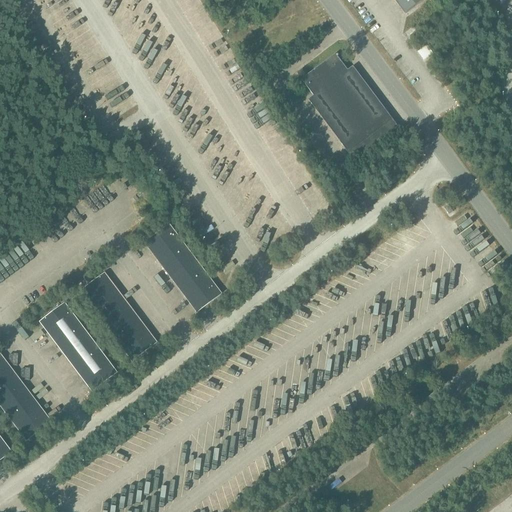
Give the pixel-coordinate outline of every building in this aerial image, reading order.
[(394,0),(405,14),(423,0),(394,0)] [(433,54),(426,46),(417,52),(424,61),(433,54)] [(308,100),(354,161),(399,128),(353,67),(348,71),(336,54),(301,80),(314,96),(308,100)] [(453,212),(448,205),(444,208),(449,215),(453,212)] [(168,226),(144,244),(196,314),(221,295),(168,226)] [(104,274),(79,293),(131,362),(156,344),(104,274)] [(78,278),(72,283),(75,287),(82,282),(78,278)] [(64,304),(39,323),(91,392),(116,374),(64,304)] [(50,423),(0,354),(0,461),(11,453),(0,438),(0,408),(25,442),(50,423)]
